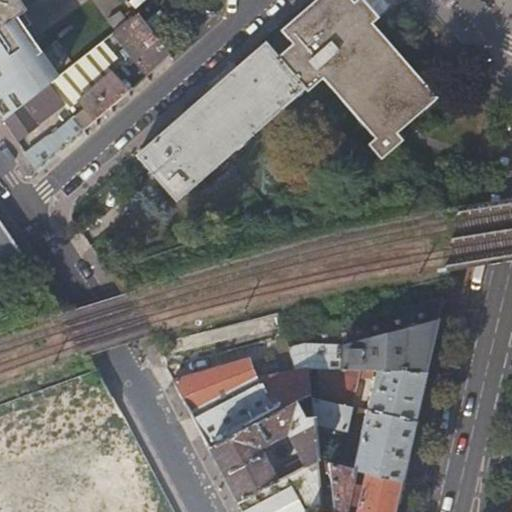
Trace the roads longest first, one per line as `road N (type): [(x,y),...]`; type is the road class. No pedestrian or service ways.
road 1 (residential): [(32,212),(121,342),(210,511)]
road 2 (residential): [(32,212),(271,15)]
road 3 (primary): [(511,280),(457,511)]
